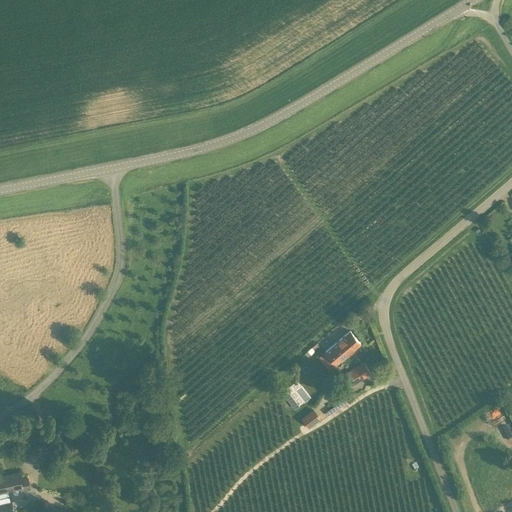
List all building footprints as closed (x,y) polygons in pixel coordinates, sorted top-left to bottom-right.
[(354,352),(352,349),(360,342),(350,330),(325,351),(335,363),(346,354),(349,357),(354,352)] [(364,362),(346,373),(353,384),(371,373),(364,362)] [(344,398),(338,403),(341,407),(347,402),(344,398)] [(313,408),(301,418),(308,427),(320,417),(313,408)] [(58,446),(57,459),(68,460),(69,447),(58,446)] [(20,479),(18,471),(0,474),(0,491),(22,487),(22,490),(30,488),(28,477),(20,479)] [(13,511),(11,501),(0,503),(0,511),(13,511)]
